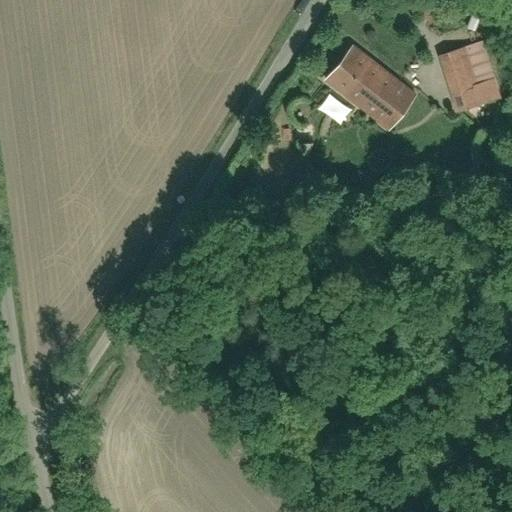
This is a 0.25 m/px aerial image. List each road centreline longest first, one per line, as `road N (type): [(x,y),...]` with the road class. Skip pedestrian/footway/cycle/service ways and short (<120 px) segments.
road 1 (residential): [(322,0),(23,463)]
road 2 (residential): [(23,463),(0,309)]
